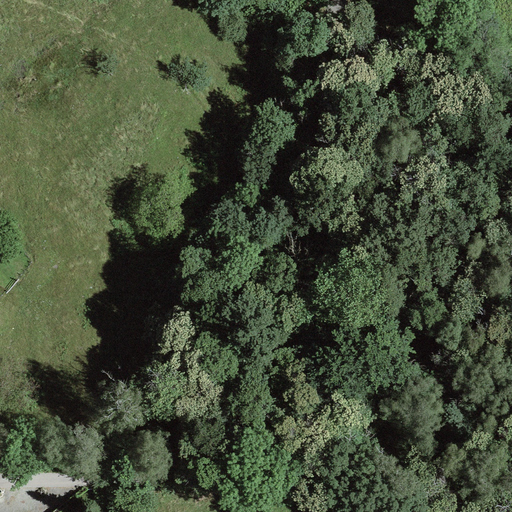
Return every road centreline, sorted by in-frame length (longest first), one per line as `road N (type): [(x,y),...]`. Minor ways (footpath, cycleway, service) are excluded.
road 1 (track): [(421,511),(304,484),(37,479)]
road 2 (unclassified): [(334,0),(373,35),(511,92)]
